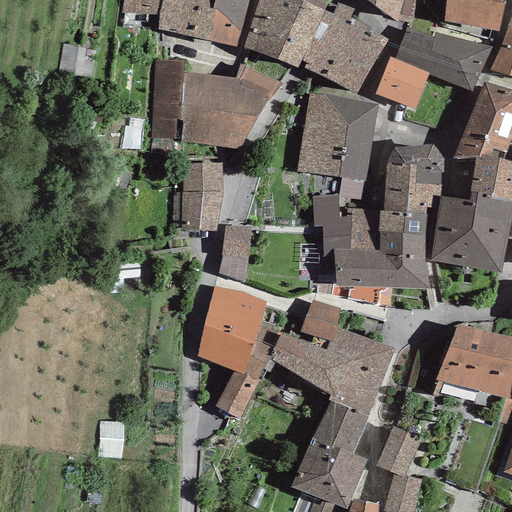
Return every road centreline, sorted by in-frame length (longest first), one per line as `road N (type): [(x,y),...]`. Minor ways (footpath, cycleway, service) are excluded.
road 1 (residential): [(288,82),(241,163),(206,280),(190,354),(187,511)]
road 2 (residential): [(474,94),(452,147),(375,99),(370,91),(390,41),(342,0)]
road 3 (residential): [(412,330),(375,420),(371,456),(381,511)]
